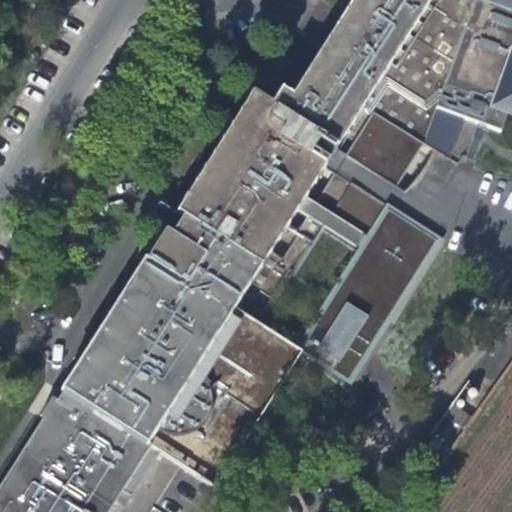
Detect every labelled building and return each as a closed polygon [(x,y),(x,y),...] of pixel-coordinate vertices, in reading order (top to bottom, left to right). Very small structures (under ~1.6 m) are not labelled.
[(238,100),(231,111),(318,177),(325,166),(310,156),(317,146),(332,156),(334,152),(433,0),(472,0),(477,2),(425,149),(448,163),(463,122),(500,135),(508,113),(511,114),(511,0),(344,0),(344,1),(353,6),(290,102),(280,96),(270,110),(253,100),(249,106),(238,100)] [(304,199),(318,177),(231,111),(221,128),(231,134),(175,221),(168,218),(156,237),(162,240),(0,497),(0,511),(107,511),(121,492),(133,497),(161,455),(215,489),(301,353),(297,351),(232,309),(296,211),(304,199)] [(325,166),(332,156),(317,146),(310,156),(325,166)] [(368,240),(304,199),(296,211),(360,252),(368,240)] [(360,252),(297,351),(301,353),(349,384),(438,243),(386,210),(368,240),(360,252)]
